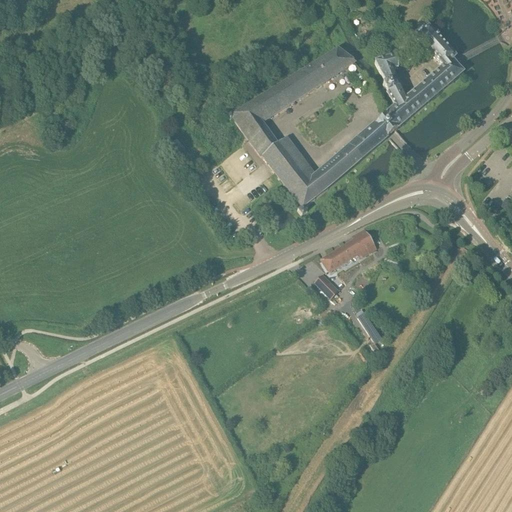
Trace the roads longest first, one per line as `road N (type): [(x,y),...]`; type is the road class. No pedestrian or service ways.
road 1 (tertiary): [(45,372),(388,203),(435,193)]
road 2 (tertiary): [(511,95),(440,165),(435,193)]
